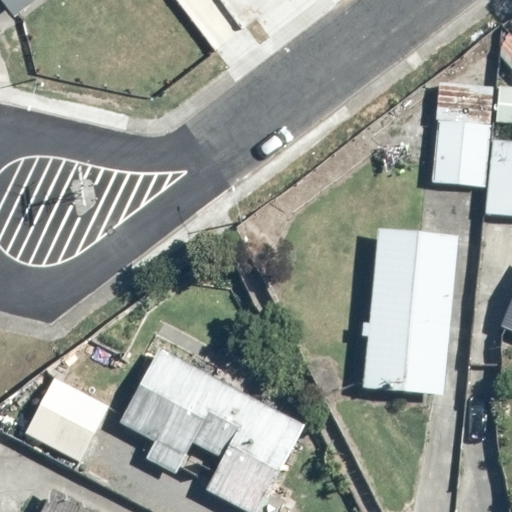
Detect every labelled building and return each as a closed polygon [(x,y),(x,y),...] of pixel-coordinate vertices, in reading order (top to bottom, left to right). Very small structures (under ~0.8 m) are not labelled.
[(0,0),(14,17),(37,0),(0,0)] [(487,139),(489,83),(437,81),(433,182),(485,184),(487,139)] [(511,140),(487,139),(485,184),(487,184),(485,214),(511,215),(511,140)] [(456,233),(377,227),(365,387),(444,393),(456,233)] [(511,298),(501,326),(511,329),(511,298)] [(256,511),(302,425),(153,347),(115,420),(153,440),(145,456),(176,473),(184,456),(215,472),(206,489),(250,511),(256,511)] [(107,407),(57,380),(27,434),(77,461),(107,407)] [(86,511),(39,495),(31,511),(86,511)]
